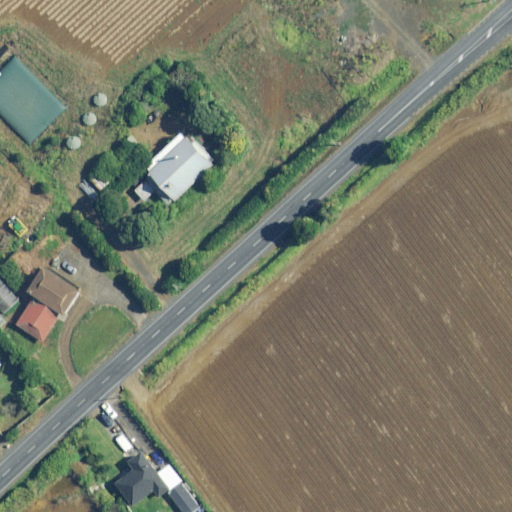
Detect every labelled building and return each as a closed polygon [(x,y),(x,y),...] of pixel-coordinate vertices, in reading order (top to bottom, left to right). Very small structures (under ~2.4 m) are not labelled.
[(214,159),(192,135),(188,138),(181,131),(165,146),(151,159),(145,165),(149,170),(148,171),(149,173),(146,176),(147,177),(134,188),(136,190),(142,197),(144,199),(154,190),(167,204),(173,198),(175,200),(213,164),(211,161),(214,159)] [(135,142),(137,140),(130,134),(124,139),(130,146),(135,142)] [(99,189),(116,175),(107,164),(90,178),(99,189)] [(78,287),(45,265),(42,263),(26,288),(30,290),(34,293),(17,319),(15,321),(42,339),(61,311),(63,312),(79,288),(78,287)] [(19,300),(0,277),(0,307),(4,313),(19,300)] [(158,470),(149,459),(141,448),(127,458),(133,466),(114,481),(132,504),(153,487),(158,494),(162,492),(164,494),(168,491),(175,500),(181,509),(183,511),(189,511),(200,504),(181,479),(182,478),(169,461),(158,470)]
